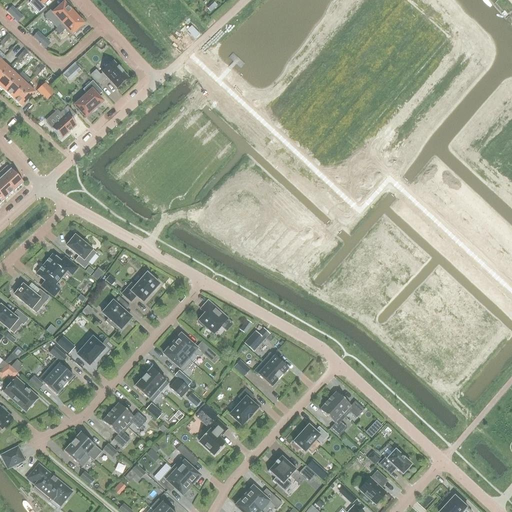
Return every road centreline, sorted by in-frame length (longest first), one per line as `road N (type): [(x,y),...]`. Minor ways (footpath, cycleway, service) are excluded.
road 1 (residential): [(204,281),(85,415),(30,443)]
road 2 (residential): [(338,363),(241,469),(213,511)]
road 3 (residential): [(41,187),(157,81)]
road 4 (unclassified): [(204,281),(338,363)]
road 5 (unclassified): [(70,205),(204,281)]
road 6 (unclassified): [(338,363),(442,460)]
